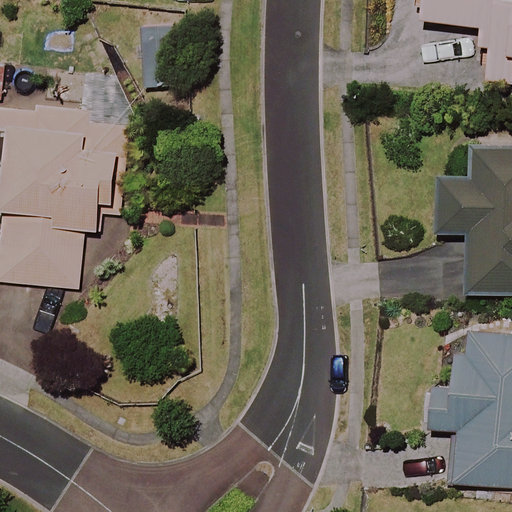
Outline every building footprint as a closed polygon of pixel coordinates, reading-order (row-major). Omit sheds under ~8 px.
[(511,0),(422,0),(421,20),(479,26),(477,48),(489,49),(486,84),(511,86),(511,0)] [(180,37),(143,38),(144,94),(181,94),(180,37)] [(81,114),(6,105),(0,151),(0,209),(6,210),(0,261),(0,279),(78,289),(85,231),(108,234),(127,80),(86,75),(81,114)] [(511,144),(472,146),(473,169),(439,171),(442,232),(466,231),(469,292),(511,290),(511,144)] [(465,367),(440,365),(435,424),(460,426),(456,482),(511,486),(511,331),(468,328),(465,367)]
